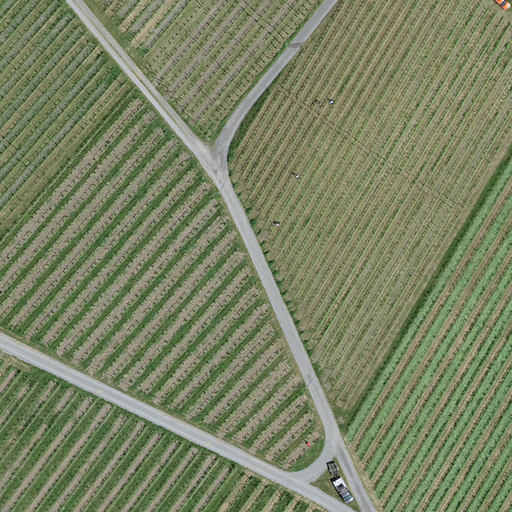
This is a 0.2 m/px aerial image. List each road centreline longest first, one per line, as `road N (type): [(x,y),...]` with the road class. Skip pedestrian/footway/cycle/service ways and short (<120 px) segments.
road 1 (track): [(71,0),(219,181),(370,511)]
road 2 (track): [(0,337),(333,511)]
road 3 (track): [(219,181),(225,138),(331,0)]
